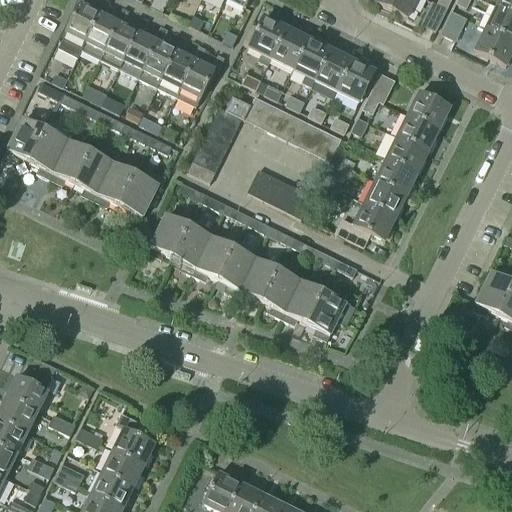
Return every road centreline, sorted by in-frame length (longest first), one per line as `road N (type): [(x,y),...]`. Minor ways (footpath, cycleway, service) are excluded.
road 1 (tertiary): [(379,421),(10,296)]
road 2 (residential): [(379,421),(511,131)]
road 3 (residential): [(511,107),(326,11),(332,0)]
road 4 (tertiary): [(511,465),(379,421)]
